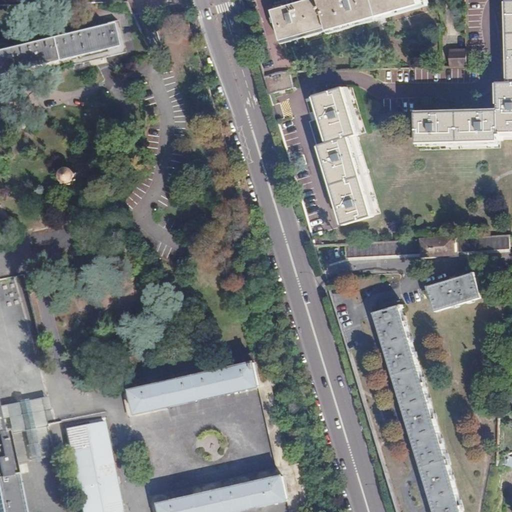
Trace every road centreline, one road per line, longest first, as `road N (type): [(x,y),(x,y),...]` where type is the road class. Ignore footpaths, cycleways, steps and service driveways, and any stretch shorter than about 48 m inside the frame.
road 1 (secondary): [(368,511),(210,0)]
road 2 (unknown): [(245,115),(340,84),(404,101),(479,100),(491,77),(488,2)]
road 3 (unknown): [(127,0),(152,45),(167,109),(168,149),(151,209)]
